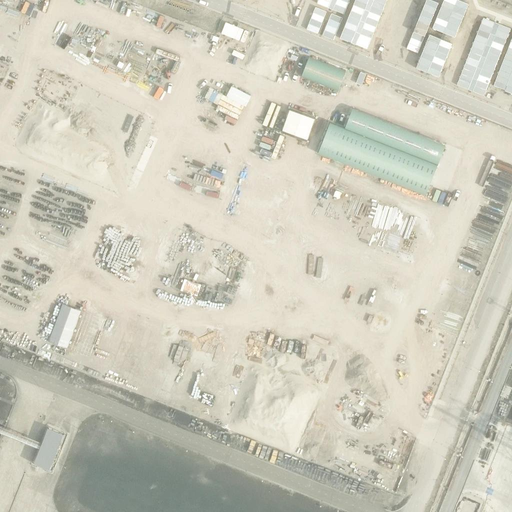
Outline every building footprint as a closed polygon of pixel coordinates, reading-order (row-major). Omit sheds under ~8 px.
[(317,0),(383,23),(391,2),(384,0),(317,0)] [(421,16),(425,3),(413,0),(412,0),(405,24),(429,30),(432,19),(421,16)] [(479,29),(496,36),(501,25),(484,18),(479,29)] [(430,31),(434,33),(439,23),(434,21),(430,31)] [(511,49),(461,33),(453,56),(511,75),(511,49)] [(47,427),(34,464),(51,469),(64,433),(47,427)]
